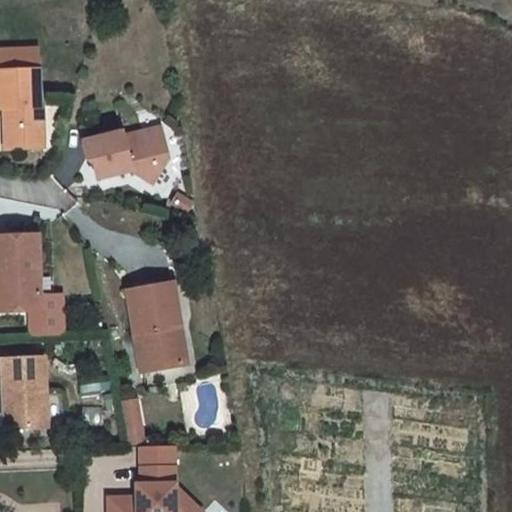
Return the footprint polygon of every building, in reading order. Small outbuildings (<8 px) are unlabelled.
[(5,127),(6,153),(43,152),(42,110),(40,110),(38,74),(0,75),(0,111),(1,113),(9,112),(9,123),(5,127)] [(91,160),(94,176),(128,170),(149,186),(161,168),(152,162),(161,149),(165,149),(162,130),(124,136),(123,131),(82,138),(85,156),(91,160)] [(4,317),(43,315),(40,243),(0,243),(0,286),(9,285),(10,294),(4,301),(4,317)] [(129,293),(144,375),(185,367),(178,330),(184,329),(176,284),(129,293)] [(0,317),(4,317),(4,301),(10,294),(9,285),(0,286),(0,317)] [(178,330),(185,367),(191,366),(184,329),(178,330)] [(5,364),(6,400),(13,400),(15,431),(50,430),(47,363),(5,364)] [(6,400),(8,431),(15,431),(13,400),(6,400)] [(139,402),(125,405),(130,431),(143,428),(139,402)] [(196,511),(185,502),(176,502),(175,471),(141,472),(141,490),(142,500),(136,500),(136,503),(108,504),(107,511),(196,511)]
